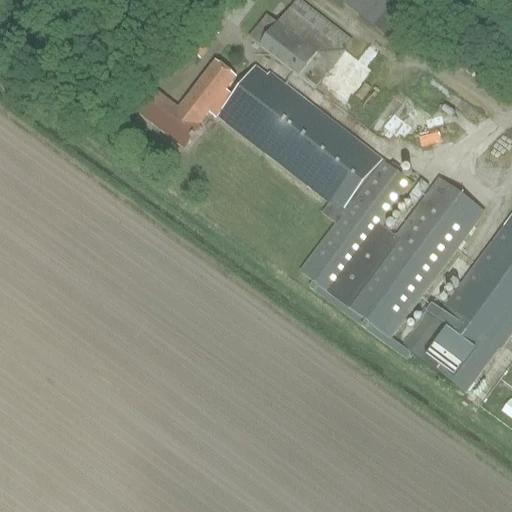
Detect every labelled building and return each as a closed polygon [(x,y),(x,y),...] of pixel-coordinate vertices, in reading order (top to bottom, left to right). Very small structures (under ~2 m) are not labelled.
[(267,17),(249,39),(260,48),(259,49),(299,80),(300,79),(316,91),(353,43),(298,0),(278,26),(267,17)] [(337,0),(376,23),(390,0),(337,0)] [(201,61),(219,38),(207,28),(189,51),(201,61)] [(186,152),(187,151),(203,130),(200,128),(210,115),(216,120),(233,98),(226,92),(235,80),(216,65),(179,111),(157,94),(139,116),(186,152)] [(248,85),(257,92),(232,124),(270,153),(266,158),(330,206),(322,217),(335,226),(299,273),(332,299),(344,307),(391,342),(486,216),(439,181),(395,239),(383,231),(415,188),(383,165),(384,163),(270,76),(266,81),(257,74),(248,85)] [(430,106),(449,120),(464,98),(444,85),(430,106)] [(431,307),(399,350),(409,358),(410,357),(464,397),(499,351),(500,352),(511,336),(511,235),(504,229),(441,314),(431,307)]
